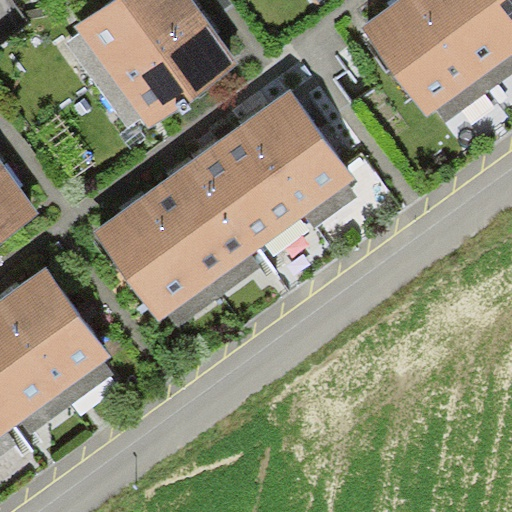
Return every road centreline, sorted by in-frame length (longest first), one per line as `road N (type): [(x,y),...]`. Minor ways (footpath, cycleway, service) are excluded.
road 1 (residential): [(40,511),(511,180)]
road 2 (unknown): [(0,22),(69,129),(110,143),(138,133),(313,0)]
